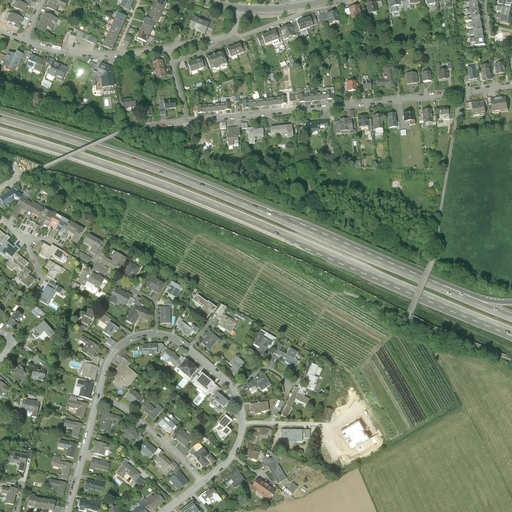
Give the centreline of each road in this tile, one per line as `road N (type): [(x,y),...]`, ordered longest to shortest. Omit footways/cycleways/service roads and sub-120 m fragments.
road 1 (motorway): [(0,131),(165,185),(503,328)]
road 2 (motorway): [(436,287),(170,173),(0,117)]
road 3 (residential): [(186,122),(511,85)]
road 4 (residential): [(204,481),(240,437),(238,400),(179,340),(155,333)]
road 5 (residential): [(23,41),(103,55),(168,49)]
road 6 (residential): [(98,399),(130,410),(204,481)]
